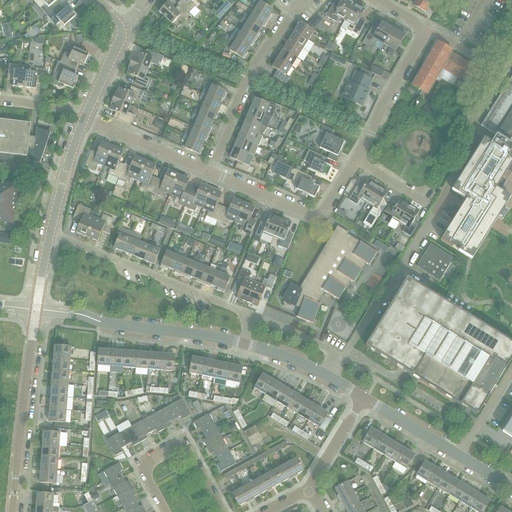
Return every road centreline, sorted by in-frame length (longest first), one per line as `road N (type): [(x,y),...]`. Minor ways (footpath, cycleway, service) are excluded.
road 1 (residential): [(343,358),(480,134)]
road 2 (residential): [(244,342),(35,309)]
road 3 (residential): [(242,312),(50,235)]
road 4 (residential): [(10,511),(35,309)]
road 5 (residential): [(208,173),(245,77),(302,0)]
road 6 (residential): [(353,159),(317,217),(208,173)]
road 7 (residential): [(163,511),(142,470),(146,457),(179,442),(221,511)]
road 8 (residential): [(426,28),(353,159)]
road 9 (residential): [(208,173),(82,117)]
road 10 (residential): [(50,235),(82,117)]
